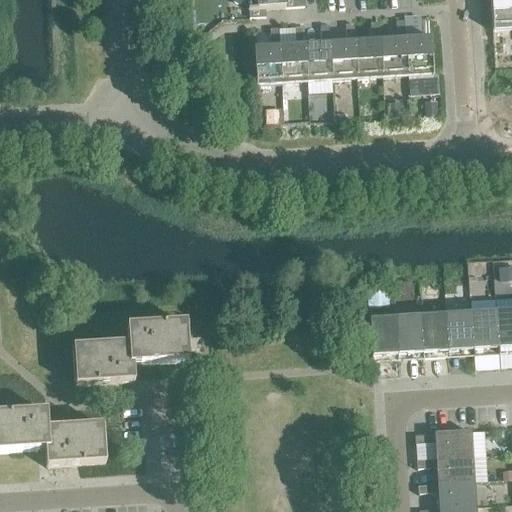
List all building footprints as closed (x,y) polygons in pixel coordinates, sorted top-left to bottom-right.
[(247,0),(248,12),(247,12),(247,13),(248,13),(264,12),(283,11),(283,10),(304,9),(303,1),(281,2),(281,0),(247,0)] [(511,0),(489,0),(491,34),(493,34),(493,32),(511,31),(511,0)] [(264,12),(248,13),(248,21),(265,20),(264,12)] [(421,43),(404,44),(406,79),(431,77),(431,79),(432,79),(430,41),(429,41),(428,22),(420,22),(421,43)] [(396,45),(379,46),(381,80),(406,79),(404,44),(403,23),(395,24),(396,45)] [(371,46),(354,47),(356,82),(381,80),(379,46),(378,25),(370,25),(371,46)] [(346,48),(329,49),(328,49),(331,84),(356,82),(354,47),(353,27),(345,27),(346,48)] [(321,49),(304,50),(303,50),(305,85),(331,84),(328,49),(329,49),(328,28),(319,29),(321,49)] [(295,51),(279,52),(278,52),(280,87),(305,85),(303,50),(304,50),(302,30),(294,30),(295,51)] [(278,52),(279,52),(277,31),(269,32),(270,52),(254,53),(254,52),(253,52),(255,89),(256,89),(256,88),(280,87),(278,52)] [(436,105),(423,106),(424,120),(437,119),(436,105)] [(401,106),(389,107),(390,121),(402,120),(401,106)] [(281,111),(262,113),(263,130),(282,129),(281,111)] [(343,117),(333,117),(333,126),(343,125),(343,117)] [(511,271),(497,272),(498,286),(511,285),(511,271)] [(467,281),(443,282),(444,295),(468,293),(467,281)] [(443,282),(423,284),(424,302),(444,300),(444,295),(443,282)] [(410,285),(392,286),(393,303),(411,302),(410,285)] [(387,287),(366,289),(368,312),(388,311),(387,287)] [(511,315),(495,317),(497,352),(511,350),(511,315)] [(495,317),(470,318),(472,353),(497,352),(495,317)] [(470,318),(445,320),(447,355),(472,353),(470,318)] [(445,320),(419,321),(422,356),(447,355),(445,320)] [(419,321),(394,323),(396,358),(422,356),(419,321)] [(396,358),(394,323),(369,324),(369,323),(368,323),(370,361),(372,360),(372,359),(396,358)] [(78,350),(80,388),(133,385),(132,368),(182,365),(180,326),(126,330),(127,347),(78,350)] [(0,455),(37,453),(44,453),(45,470),(99,466),(96,428),(47,431),(46,414),(0,417),(0,455)] [(434,445),(435,462),(435,463),(469,461),(468,436),(469,436),(469,435),(433,437),(433,438),(413,439),(414,447),(434,445)] [(436,470),(437,487),(437,488),(471,486),(469,461),(435,463),(435,462),(415,464),(415,472),(436,470)] [(511,475),(501,475),(502,484),(511,483),(511,475)] [(437,496),(438,511),(453,511),(473,511),(471,486),(437,488),(437,487),(416,489),(417,497),(437,496)]
